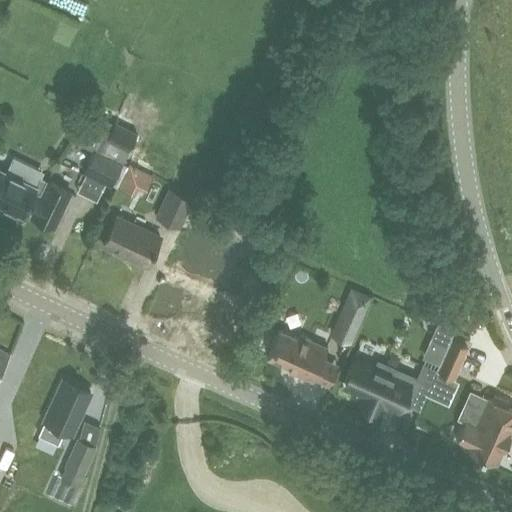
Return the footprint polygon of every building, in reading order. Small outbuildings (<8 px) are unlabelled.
[(123,162),(129,151),(137,132),(114,121),(106,139),(100,151),(94,148),(82,172),(111,186),(123,162)] [(70,192),(54,185),(47,181),(41,195),(33,191),(36,186),(44,171),(13,156),(6,172),(0,169),(0,204),(22,215),(25,208),(32,211),(31,215),(54,226),(70,192)] [(130,166),(120,188),(130,193),(134,195),(138,187),(144,190),(151,176),(130,166)] [(180,227),(193,197),(168,186),(155,216),(180,227)] [(195,206),(180,238),(198,246),(213,215),(195,206)] [(147,265),(160,235),(116,216),(103,245),(147,265)] [(320,272),(337,247),(313,231),(296,256),(320,272)] [(175,262),(162,291),(176,298),(172,307),(181,311),(200,320),(199,323),(222,333),(231,312),(237,299),(223,293),(204,284),(207,277),(175,262)] [(339,318),(332,333),(349,340),(355,326),(339,318)] [(323,358),(328,347),(299,334),(298,337),(279,329),(267,356),(296,369),(295,372),(313,380),(314,378),(329,384),(337,364),(323,358)] [(443,358),(437,372),(452,378),(457,366),(465,347),(451,341),(443,358)] [(0,371),(9,355),(0,349),(0,371)] [(395,408),(397,409),(409,382),(396,376),(399,369),(378,359),(375,366),(358,358),(346,386),(362,393),(359,400),(381,411),(384,403),(388,405),(389,403),(396,406),(395,408)] [(412,385),(427,392),(436,372),(424,366),(418,378),(416,377),(413,384),(412,385)] [(61,376),(41,421),(73,436),(94,391),(61,376)] [(511,434),(511,433),(511,408),(507,406),(509,401),(494,394),(492,399),(487,397),(487,398),(488,399),(476,426),(465,421),(457,440),(467,444),(466,449),(496,463),(503,448),(504,448),(510,434),(511,434)] [(81,487),(87,475),(84,474),(97,445),(77,436),(64,466),(65,466),(59,477),(81,487)]
